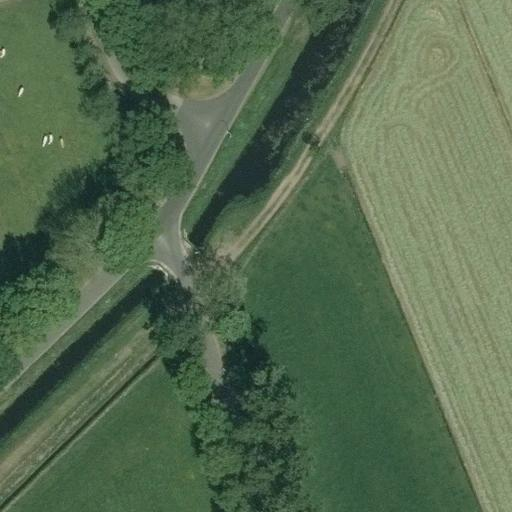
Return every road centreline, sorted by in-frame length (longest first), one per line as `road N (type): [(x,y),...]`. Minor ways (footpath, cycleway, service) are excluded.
road 1 (track): [(0,465),(272,207),(386,0)]
road 2 (unclassified): [(261,511),(165,226)]
road 3 (unclassified): [(0,385),(165,226)]
road 4 (unclassified): [(220,126),(136,95),(121,77),(94,0)]
road 5 (unclassified): [(220,126),(293,0)]
